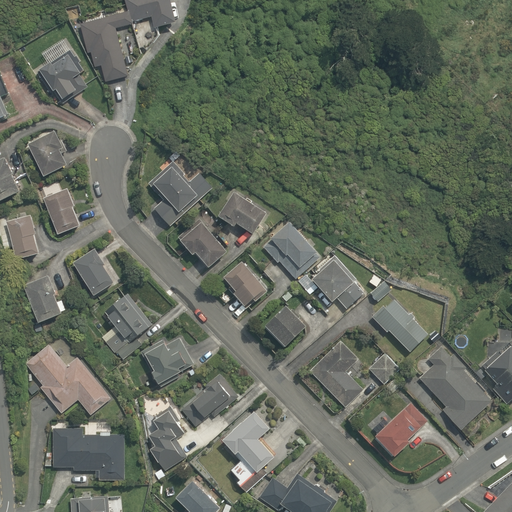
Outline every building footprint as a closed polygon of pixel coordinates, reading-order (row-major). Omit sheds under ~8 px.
[(130,77),(117,30),(133,25),(133,23),(151,19),(154,31),(179,24),(172,0),(130,0),(124,2),(126,9),(105,15),(106,18),(80,25),(88,55),(92,54),(96,69),(102,68),(107,83),(130,77)] [(71,54),(39,72),(52,97),(56,94),(62,105),(87,91),(80,78),(83,76),(71,54)] [(0,92),(1,92),(0,90),(0,120),(8,117),(0,97),(0,92)] [(65,154),(57,135),(30,147),(45,180),(68,170),(61,156),(65,154)] [(0,203),(20,195),(6,161),(0,163),(0,203)] [(155,210),(168,225),(211,188),(199,174),(187,184),(173,168),(154,185),(167,200),(155,210)] [(70,193),(46,201),(58,237),(81,229),(70,193)] [(267,217),(237,196),(230,206),(226,203),(216,218),(235,231),(237,227),(253,238),(267,217)] [(38,238),(34,219),(8,224),(16,259),(39,254),(35,238),(38,238)] [(202,225),(181,242),(193,258),(198,255),(209,269),(226,256),(202,225)] [(292,227),(265,249),(277,264),(279,262),(294,280),(319,259),(292,227)] [(95,252),(73,266),(94,299),(116,285),(95,252)] [(356,286),(360,282),(335,254),(332,257),(329,254),(311,271),(314,274),(311,276),(315,280),(313,282),(333,305),(338,301),(346,310),(363,295),(356,286)] [(271,294),(244,264),(225,281),(230,287),(229,288),(247,309),(256,302),(259,305),(271,294)] [(56,302),(48,279),(26,286),(39,325),(62,318),(60,312),(66,310),(62,300),(56,302)] [(393,294),(384,284),(370,296),(378,306),(393,294)] [(102,338),(120,362),(139,348),(133,339),(151,326),(128,295),(104,313),(115,328),(102,338)] [(393,303),(375,321),(389,334),(390,333),(410,352),(427,335),(393,303)] [(287,350),(307,331),(286,309),(266,328),(287,350)] [(77,399),(92,416),(113,397),(60,337),(27,367),(41,383),(37,387),(61,414),(77,399)] [(181,374),(195,367),(181,339),(145,356),(161,387),(183,376),(181,374)] [(511,346),(508,342),(482,366),(498,383),(493,387),(511,408),(511,346)] [(358,362),(340,343),(310,370),(345,408),(362,393),(345,374),(358,362)] [(492,402),(442,351),(431,363),(434,366),(420,379),(446,406),(440,411),(462,432),(492,402)] [(386,353),(369,370),(384,385),(401,368),(386,353)] [(230,402),(216,383),(181,408),(194,428),(230,402)] [(153,422),(158,432),(148,439),(154,447),(150,450),(162,470),(185,459),(176,440),(185,434),(171,412),(153,422)] [(408,443),(422,430),(405,412),(376,439),(395,460),(410,446),(408,443)] [(244,460),(232,471),(240,480),(237,484),(241,488),(275,458),(260,441),(267,436),(265,434),(270,430),(257,414),(224,443),(235,456),(238,453),(244,460)] [(45,452),(45,466),(54,466),(54,469),(73,469),(73,472),(97,472),(97,479),(124,479),(125,436),(109,436),(109,428),(95,428),(95,423),(82,423),(82,429),(65,429),(65,423),(52,423),(52,452),(45,452)] [(330,511),(336,504),(297,475),(286,490),(272,480),(259,497),(277,511),(281,507),(288,511),(330,511)] [(511,511),(511,482),(483,511),(511,511)] [(223,511),(224,511),(193,483),(177,501),(188,511),(223,511)] [(107,511),(107,500),(90,501),(89,499),(71,500),(71,511),(107,511)]
